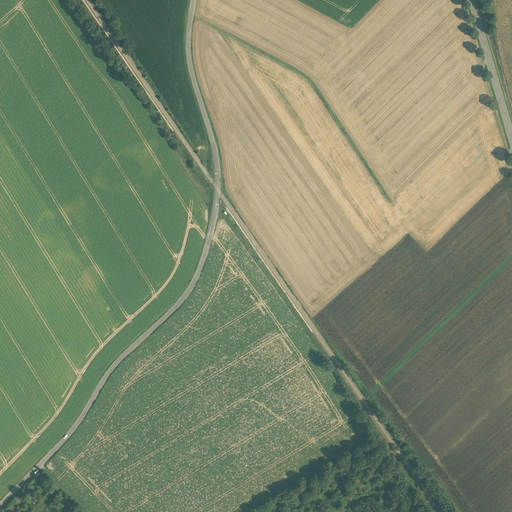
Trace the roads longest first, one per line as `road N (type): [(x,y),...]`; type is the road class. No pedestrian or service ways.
road 1 (unclassified): [(41,464),(118,361),(182,299),(204,254),(217,165),(189,59),(194,0)]
road 2 (track): [(191,17),(309,80),(394,204)]
road 3 (track): [(214,210),(375,436)]
road 4 (secondary): [(511,139),(471,0)]
road 5 (track): [(253,511),(375,436)]
